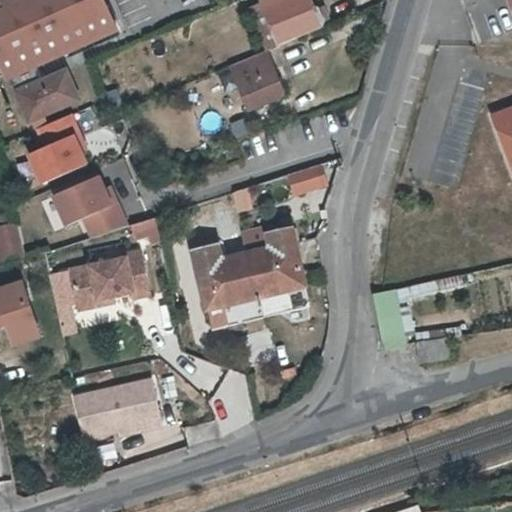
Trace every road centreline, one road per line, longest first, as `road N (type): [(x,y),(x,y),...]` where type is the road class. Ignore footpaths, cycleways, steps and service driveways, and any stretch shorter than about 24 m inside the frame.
road 1 (residential): [(323,415),(351,368),(357,334),(348,238),(412,0)]
road 2 (residential): [(59,511),(261,446),(323,415)]
road 3 (residential): [(323,415),(511,364)]
